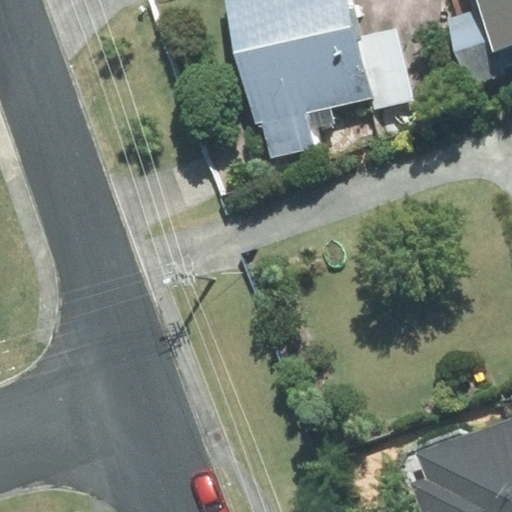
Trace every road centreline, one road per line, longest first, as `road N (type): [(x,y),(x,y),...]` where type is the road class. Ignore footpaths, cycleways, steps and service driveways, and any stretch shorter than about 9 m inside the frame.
road 1 (residential): [(124,368),(0,19)]
road 2 (residential): [(176,511),(124,368)]
road 3 (residential): [(0,413),(124,368)]
